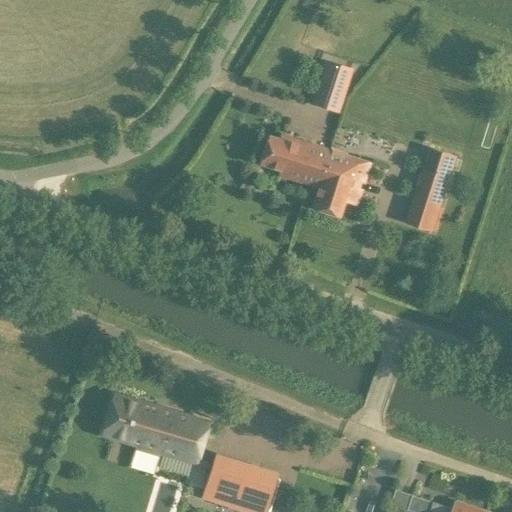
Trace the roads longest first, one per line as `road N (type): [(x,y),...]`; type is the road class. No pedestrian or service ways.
road 1 (tertiary): [(511,368),(0,192)]
road 2 (unclassified): [(0,192),(138,147),(177,114),(246,0)]
